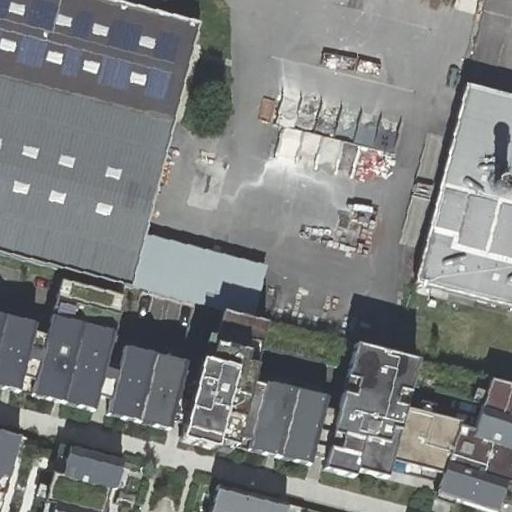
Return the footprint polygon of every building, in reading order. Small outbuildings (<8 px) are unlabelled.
[(161,168),(198,23),(113,2),(106,0),(0,0),(0,254),(131,288),(143,241),(145,233),(161,168)] [(511,96),(463,84),(413,283),(511,307),(511,96)] [(145,233),(131,288),(142,290),(256,318),(269,263),(145,233)] [(0,389),(95,414),(98,399),(107,401),(103,416),(170,433),(172,425),(180,427),(178,434),(311,469),(313,460),(321,462),(321,464),(387,482),(389,472),(452,489),(449,502),(486,511),(494,511),(503,481),(511,483),(511,478),(511,392),(501,390),(487,443),(401,421),(416,365),(362,351),(348,405),(250,380),(265,325),(208,310),(202,333),(215,336),(208,365),(199,363),(198,368),(123,349),(118,367),(104,363),(121,297),(59,282),(45,336),(32,333),(34,325),(0,316),(0,389)] [(0,511),(107,511),(120,463),(63,448),(46,511),(0,511),(0,491),(6,493),(21,436),(0,430),(0,511)] [(281,511),(284,503),(217,485),(209,511),(281,511)] [(148,511),(152,490),(131,487),(127,511),(148,511)]
